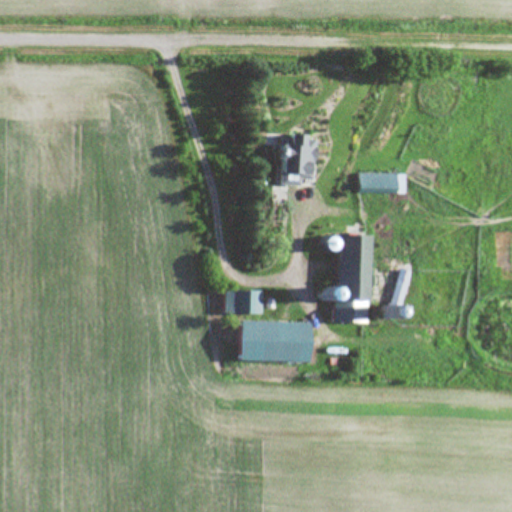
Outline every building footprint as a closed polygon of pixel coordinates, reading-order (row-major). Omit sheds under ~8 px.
[(274,187),(304,187),(305,137),(283,137),(283,147),(275,147),(274,187)] [(401,175),(354,174),(354,195),(401,195),(401,175)] [(362,238),(329,237),(328,323),(361,324),(362,238)] [(260,316),(260,292),(221,292),(221,316),(260,316)] [(304,364),(304,323),(233,323),(233,363),(304,364)]
